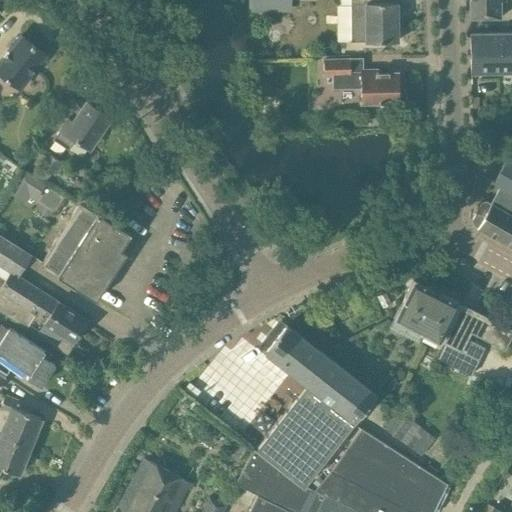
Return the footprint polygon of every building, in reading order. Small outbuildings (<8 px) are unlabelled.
[(350,0),(351,3),(338,3),(339,42),(397,42),(396,2),(395,2),(395,0),(350,0)] [(469,0),(469,18),(501,18),(501,1),(505,1),(505,0),(469,0)] [(511,32),(470,34),(470,74),(511,72),(511,32)] [(45,54),(21,35),(0,62),(0,73),(19,88),(45,54)] [(333,87),(360,86),(360,102),(398,102),(397,73),(376,73),(376,70),(361,70),(361,59),(323,59),(323,75),(333,75),(333,87)] [(110,117),(86,101),(75,117),(70,114),(53,139),(68,149),(75,138),(89,148),(110,117)] [(394,129),(405,129),(405,117),(395,117),(394,129)] [(54,155),(49,152),(38,168),(42,170),(39,175),(47,180),(50,175),(52,176),(61,162),(53,156),(54,155)] [(492,182),(500,187),(511,193),(511,161),(506,159),(492,182)] [(12,193),(43,213),(56,192),(25,172),(12,193)] [(511,193),(500,187),(490,204),(486,201),(482,203),(472,220),(473,224),(478,227),(511,246),(511,193)] [(96,213),(80,202),(41,264),(57,274),(57,275),(72,284),(80,288),(79,289),(96,300),(126,253),(121,249),(131,234),(97,212),(96,213)] [(16,275),(22,266),(29,255),(0,235),(0,311),(66,354),(87,320),(16,275)] [(459,301),(413,279),(394,317),(446,344),(441,354),(455,361),(452,366),(468,373),(481,345),(467,339),(471,330),(504,347),(511,332),(511,329),(458,302),(459,301)] [(376,393),(286,323),(264,351),(306,383),(256,447),(304,485),(376,393)] [(1,325),(0,327),(0,356),(12,365),(11,367),(40,386),(54,364),(41,355),(44,350),(9,328),(8,330),(1,325)] [(0,407),(0,433),(0,434),(30,446),(41,418),(18,408),(21,402),(5,395),(0,407)] [(436,438),(396,408),(382,426),(422,456),(436,438)] [(469,415),(457,430),(466,437),(477,422),(469,415)] [(277,504),(292,511),(433,511),(447,483),(361,428),(330,471),(314,491),(307,486),(305,489),(291,478),(277,504)] [(19,474),(30,446),(0,434),(0,433),(0,470),(1,466),(19,474)] [(262,497),(277,467),(254,449),(236,484),(257,494),(262,497)] [(173,511),(189,482),(144,458),(116,510),(115,511),(173,511)] [(291,478),(277,467),(262,497),(277,504),(291,478)] [(257,494),(247,511),(292,511),(277,504),(262,497),(257,494)] [(222,511),(227,505),(209,496),(201,511),(222,511)] [(511,511),(511,501),(507,511),(505,511),(493,506),(490,511),(511,511)]
